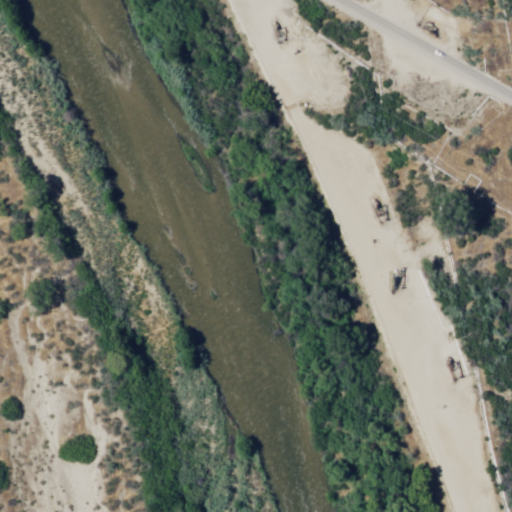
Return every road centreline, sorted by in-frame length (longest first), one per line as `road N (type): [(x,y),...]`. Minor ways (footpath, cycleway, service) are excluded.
road 1 (track): [(496,511),(435,376),(440,349),(419,328),(419,296),(353,16)]
road 2 (residential): [(511,97),(353,16)]
